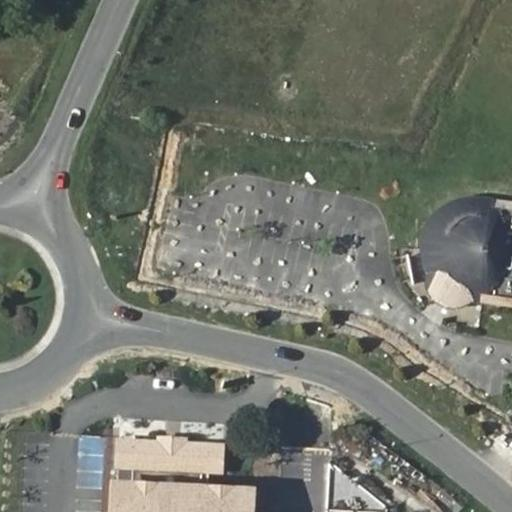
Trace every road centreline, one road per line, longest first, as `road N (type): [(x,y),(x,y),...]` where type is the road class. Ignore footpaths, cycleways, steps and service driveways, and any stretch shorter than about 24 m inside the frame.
road 1 (unclassified): [(88,315),(344,373),(511,503)]
road 2 (unclassified): [(30,208),(119,0)]
road 3 (unclassified): [(88,315),(79,251),(30,208)]
road 4 (unclassified): [(0,390),(36,382),(60,365),(88,315)]
